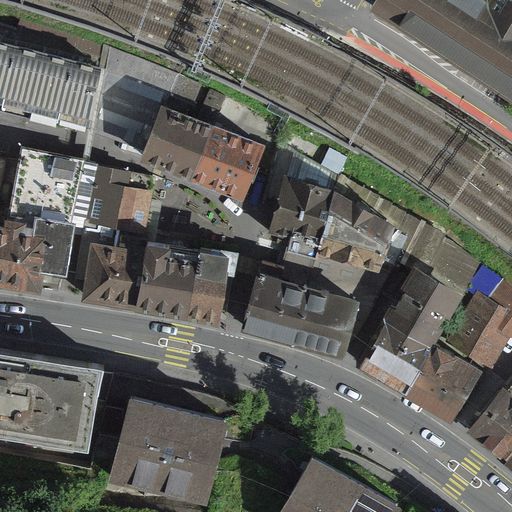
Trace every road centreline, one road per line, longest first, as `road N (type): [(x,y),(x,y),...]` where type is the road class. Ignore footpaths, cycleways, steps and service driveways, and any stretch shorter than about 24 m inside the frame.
road 1 (residential): [(0,124),(122,155),(219,192),(248,219),(253,242),(229,358)]
road 2 (primary): [(511,510),(372,413),(229,358)]
road 3 (primary): [(229,358),(0,316)]
road 4 (residential): [(511,121),(345,12)]
